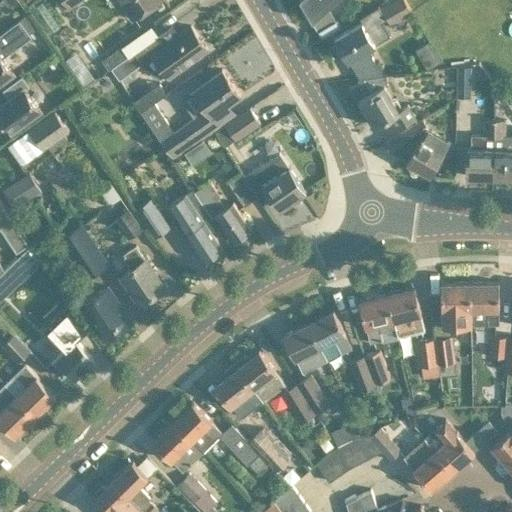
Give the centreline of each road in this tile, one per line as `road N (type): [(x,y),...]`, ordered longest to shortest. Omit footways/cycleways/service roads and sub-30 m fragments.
road 1 (residential): [(10,511),(225,308),(344,243),(380,211)]
road 2 (tertiary): [(380,211),(362,193),(260,0)]
road 3 (tertiary): [(511,228),(380,211)]
